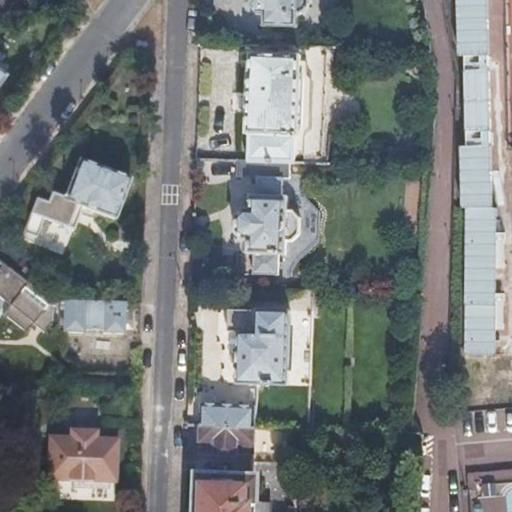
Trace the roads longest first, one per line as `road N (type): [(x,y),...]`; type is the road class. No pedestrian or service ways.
road 1 (residential): [(178,0),(150,511)]
road 2 (residential): [(129,0),(0,170)]
